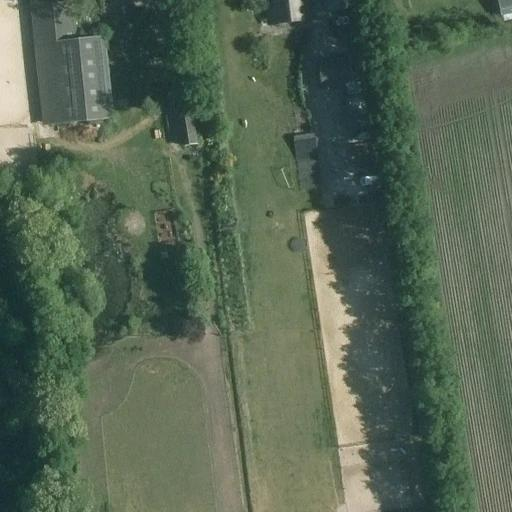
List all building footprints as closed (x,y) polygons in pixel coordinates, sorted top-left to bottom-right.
[(76,40),(71,0),(28,0),(42,127),(113,120),(104,37),(76,40)] [(265,0),(268,15),(279,13),(280,23),(293,21),(309,19),(306,0),(265,0)] [(323,0),(325,12),(349,9),(347,0),(323,0)] [(357,57),(316,62),(319,87),(360,82),(357,57)] [(197,144),(190,100),(172,103),(179,147),(197,144)] [(349,108),(355,122),(368,117),(362,103),(349,108)] [(83,138),(79,126),(64,131),(69,143),(83,138)] [(355,132),(354,143),(372,143),(373,132),(355,132)]
